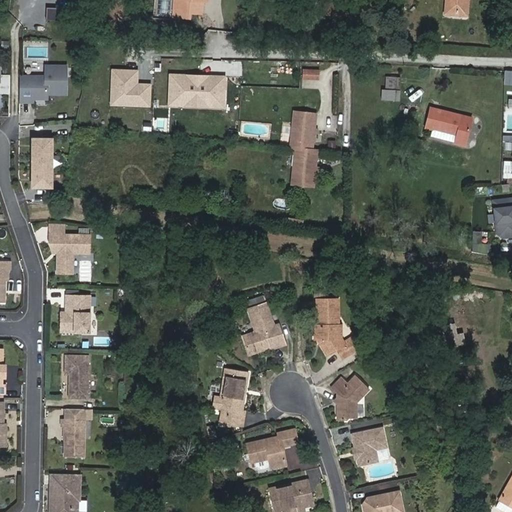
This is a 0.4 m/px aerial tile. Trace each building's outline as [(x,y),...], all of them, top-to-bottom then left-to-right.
[(175,0),(174,17),(192,18),(192,14),(204,14),(205,2),(205,0),(175,0)] [(448,0),(447,15),(457,16),(457,14),(465,14),(466,0),(448,0)] [(457,14),(457,16),(468,17),(469,0),(466,0),(465,14),(457,14)] [(69,5),(54,6),(55,19),(70,17),(69,5)] [(326,5),(325,16),(350,16),(350,5),(326,5)] [(46,77),(20,77),(19,102),(28,102),(28,99),(33,99),(47,99),(47,94),(66,94),(66,66),(46,66),(46,77)] [(321,79),(321,68),(303,68),(303,79),(321,79)] [(136,70),(109,69),(108,105),(150,106),(150,83),(136,82),(136,70)] [(224,74),(167,73),(166,108),(224,111),(224,74)] [(0,92),(10,93),(10,76),(0,75),(0,92)] [(386,88),(401,88),(402,76),(386,76),(386,88)] [(401,101),(402,90),(383,88),(383,99),(401,101)] [(288,148),(293,149),(309,150),(312,116),(291,113),(288,148)] [(458,120),(430,113),(425,134),(456,142),(454,148),(465,151),(471,124),(462,121),(461,124),(457,122),(458,120)] [(52,139),(33,139),(33,187),(51,187),(52,139)] [(337,149),(337,140),(328,140),(328,149),(337,149)] [(309,150),(293,149),(289,183),(309,186),(313,151),(309,150)] [(511,160),(504,160),(503,178),(511,178),(511,160)] [(511,199),(496,202),(500,234),(505,238),(511,237),(511,199)] [(289,217),(288,225),(304,227),(305,219),(289,217)] [(70,252),(74,252),(90,252),(90,234),(65,234),(65,232),(51,232),(50,241),(53,249),(56,249),(60,251),(58,253),(58,272),(74,272),(74,260),(71,260),(70,252)] [(475,233),(473,252),(488,253),(489,243),(482,242),(483,234),(475,233)] [(7,269),(10,269),(12,269),(12,259),(0,258),(0,300),(7,301),(7,280),(7,269)] [(69,314),(66,314),(62,313),(61,333),(91,333),(91,296),(67,296),(67,306),(70,306),(69,314)] [(321,343),(321,349),(326,358),(336,352),(343,360),(358,351),(351,339),(343,343),(342,341),(342,329),(339,329),(338,303),(317,304),(318,329),(314,329),(315,343),(317,342),(321,343)] [(265,348),(266,351),(275,348),(275,350),(285,346),(278,326),(273,328),(266,307),(248,312),(255,334),(242,339),(248,356),(260,353),(259,350),(265,348)] [(69,398),(91,399),(91,355),(66,355),(65,375),(73,375),(73,378),(70,378),(69,398)] [(246,372),(224,370),(222,387),(224,389),(223,396),(220,398),(215,398),(213,409),(223,410),(221,422),(228,422),(227,426),(243,425),(244,412),(240,411),(242,390),(244,390),(246,372)] [(338,403),(336,406),(337,423),(344,423),(346,421),(355,421),(355,403),(367,391),(355,378),(347,385),(341,380),(330,391),(336,396),(336,401),(338,403)] [(63,418),(63,426),(64,426),(66,427),(66,438),(65,456),(85,456),(85,410),(66,409),(66,418),(63,418)] [(214,426),(206,427),(208,439),(216,438),(214,426)] [(294,432),(287,433),(291,449),(298,448),(294,432)] [(353,438),(356,452),(358,453),(359,459),(358,461),(359,466),(363,468),(375,465),(373,453),(384,451),(381,432),(353,438)] [(280,440),(248,447),(252,464),(254,464),(269,461),(270,466),(270,467),(277,471),(287,468),(284,451),(291,449),(287,433),(278,435),(280,440)] [(220,459),(217,443),(209,444),(212,460),(220,459)] [(373,453),(375,465),(383,464),(386,459),(384,451),(373,453)] [(269,461),(254,464),(255,469),(259,472),(267,470),(270,466),(269,461)] [(79,501),(80,477),(54,476),(54,486),(51,486),(51,505),(53,507),(53,511),(77,511),(74,508),(75,501),(79,501)] [(511,479),(500,500),(511,507),(511,479)] [(127,498),(127,483),(119,483),(119,498),(127,498)] [(468,483),(456,486),(458,493),(470,491),(468,483)] [(310,486),(270,494),(273,511),(305,511),(309,508),(315,507),(310,486)] [(472,498),(470,491),(458,493),(460,501),(472,498)] [(401,511),(397,495),(366,501),(362,509),(362,511),(401,511)]
